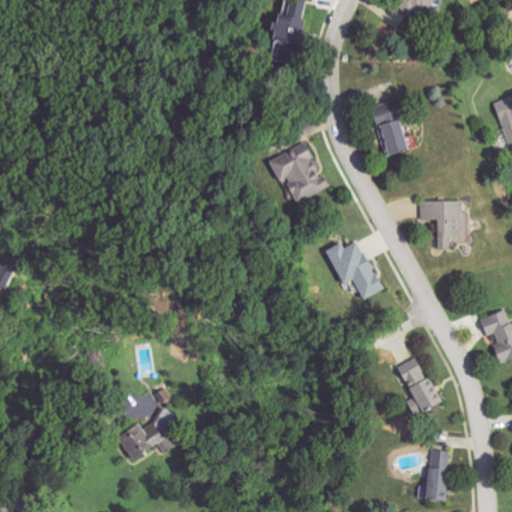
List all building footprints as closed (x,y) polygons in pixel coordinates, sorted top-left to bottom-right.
[(308,0),(288,0),(286,23),(277,21),(274,42),(287,44),(286,51),(302,53),(308,0)] [(443,0),(442,0),(395,0),(394,2),(409,16),(419,6),(428,16),(443,0)] [(511,97),(495,103),(505,130),(497,133),(503,150),(511,147),(511,97)] [(374,116),(387,156),(408,150),(395,110),(374,116)] [(273,160),(282,181),(287,179),(298,203),(330,189),(310,144),(273,160)] [(422,201),(421,220),(437,220),(436,248),(449,248),(449,237),(462,237),(463,201),(422,201)] [(326,250),(342,285),(354,279),(363,300),(383,290),(360,241),(344,248),(342,242),(326,250)] [(511,322),(511,323),(507,310),(481,318),(487,337),(491,336),(498,362),(511,357),(511,322)] [(442,401),(418,357),(397,368),(420,412),(442,401)] [(447,501),(450,451),(429,450),(426,500),(447,501)]
